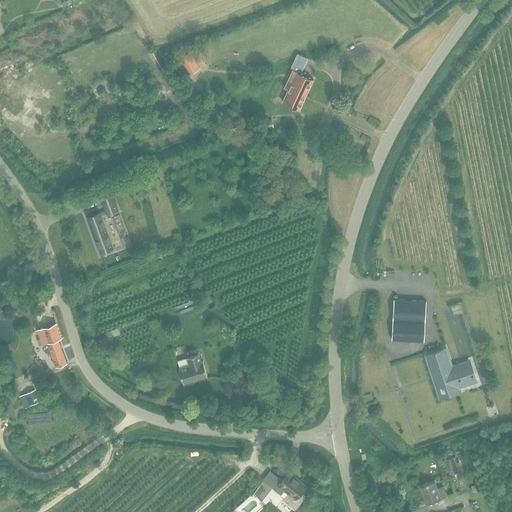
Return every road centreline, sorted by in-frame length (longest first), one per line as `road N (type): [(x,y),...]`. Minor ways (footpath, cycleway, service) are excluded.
road 1 (unclassified): [(336,432),(263,435),(169,424),(109,394),(80,361),(42,233),(0,167)]
road 2 (tertiary): [(336,432),(339,287),(365,193),(422,79),(478,0)]
